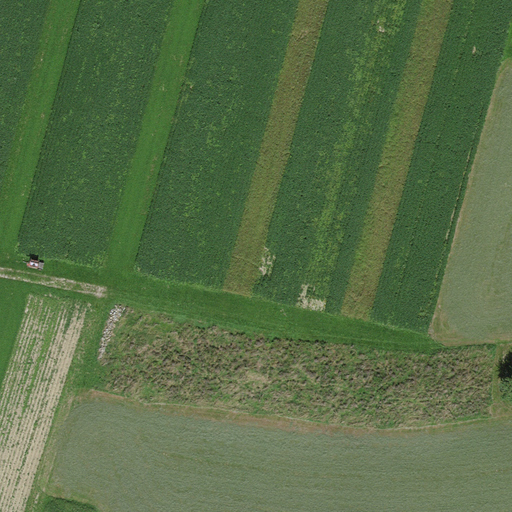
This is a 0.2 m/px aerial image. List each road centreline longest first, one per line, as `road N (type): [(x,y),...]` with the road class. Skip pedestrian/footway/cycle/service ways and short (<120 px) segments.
road 1 (track): [(511,47),(495,46),(419,328),(357,332),(0,273)]
road 2 (track): [(391,347),(511,340)]
